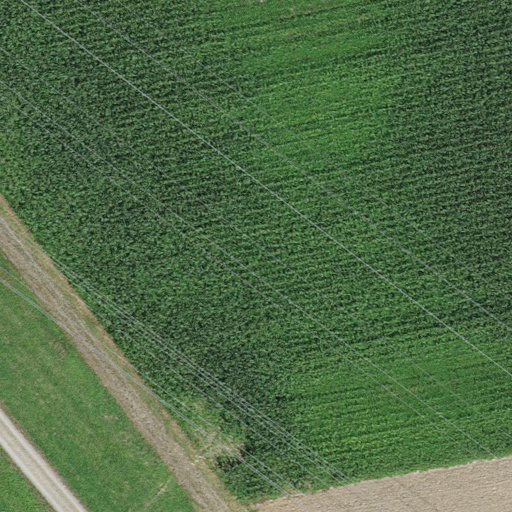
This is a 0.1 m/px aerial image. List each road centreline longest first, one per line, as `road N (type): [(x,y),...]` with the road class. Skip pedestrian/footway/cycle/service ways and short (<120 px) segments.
road 1 (track): [(0,230),(209,511)]
road 2 (track): [(80,511),(0,416)]
